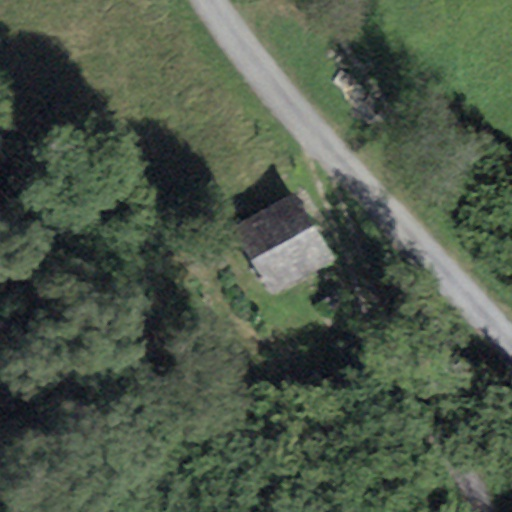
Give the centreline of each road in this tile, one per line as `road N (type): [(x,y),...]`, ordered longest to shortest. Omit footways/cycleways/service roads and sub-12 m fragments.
road 1 (unclassified): [(511,346),(324,150),(210,0)]
road 2 (track): [(482,511),(389,355),(328,195),(324,150)]
